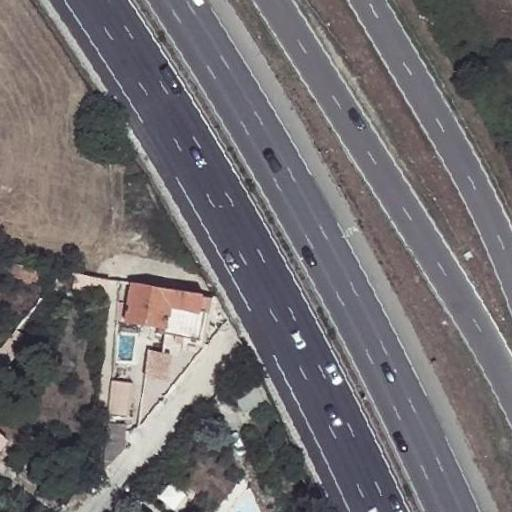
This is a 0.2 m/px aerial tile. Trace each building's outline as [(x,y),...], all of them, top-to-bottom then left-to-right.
[(34,283),(41,266),(5,260),(1,269),(34,283)] [(106,292),(107,279),(76,272),(74,286),(106,292)] [(199,309),(202,294),(130,282),(123,321),(164,329),(165,329),(170,306),(198,312),(199,309)] [(40,287),(34,283),(31,287),(37,291),(40,287)] [(57,287),(51,283),(47,287),(53,292),(57,287)] [(204,309),(199,309),(198,312),(170,306),(165,329),(164,329),(163,333),(199,338),(204,309)] [(0,359),(5,363),(27,337),(14,328),(0,345),(0,359)] [(0,359),(0,390),(16,372),(5,363),(0,359)] [(255,374),(230,386),(243,410),(267,397),(255,374)] [(104,470),(121,448),(124,424),(107,423),(104,470)]
